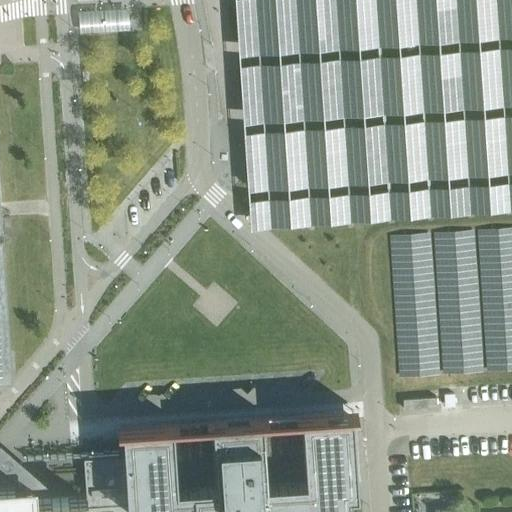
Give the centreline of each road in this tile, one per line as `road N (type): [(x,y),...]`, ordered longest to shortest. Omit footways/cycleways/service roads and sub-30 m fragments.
road 1 (residential): [(63,0),(83,311)]
road 2 (residential): [(185,0),(196,178)]
road 3 (residential): [(83,311),(196,178)]
